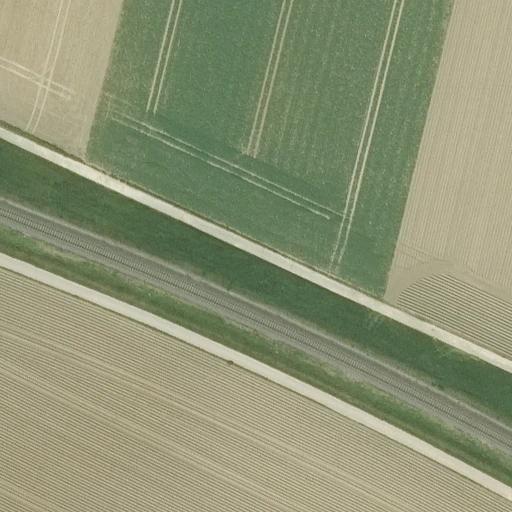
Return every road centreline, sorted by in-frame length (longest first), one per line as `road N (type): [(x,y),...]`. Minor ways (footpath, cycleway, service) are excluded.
road 1 (track): [(0,136),(511,373)]
road 2 (track): [(511,496),(196,338),(0,263)]
